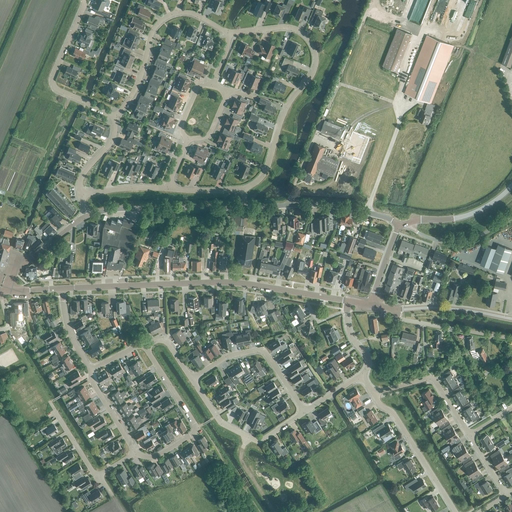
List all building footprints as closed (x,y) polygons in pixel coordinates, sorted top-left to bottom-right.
[(102,0),(96,0),(93,7),(96,8),(99,9),(97,13),(101,14),(102,15),(109,17),(111,14),(102,11),(105,6),(108,7),(109,3),(110,2),(109,0),(103,0),(102,0)] [(156,1),(156,0),(148,0),(146,5),(153,8),(155,9),(156,9),(157,9),(160,3),(156,1)] [(211,9),(217,11),(220,6),(221,6),(223,2),(217,0),(210,0),(208,4),(213,6),(211,9)] [(258,1),(253,13),(261,17),(264,10),(267,11),(271,3),(265,0),(264,4),(258,1)] [(278,16),(281,17),(283,13),(287,15),(292,5),(287,3),(286,5),(283,4),(282,6),(277,4),(273,14),(274,14),(274,15),(275,16),(276,16),(277,17),(278,16)] [(140,8),(137,15),(147,19),(149,16),(150,16),(151,14),(150,13),(150,12),(143,9),(144,7),(139,4),(137,7),(140,8)] [(299,8),(295,17),(302,20),(304,14),(308,15),(310,10),(304,7),(302,10),(299,8)] [(313,25),(321,29),(322,28),(324,29),(325,24),(324,23),(326,19),(321,17),(322,12),(317,9),(312,21),(315,22),(313,25)] [(96,19),(89,16),(86,24),(92,26),(92,27),(95,29),(96,28),(98,23),(103,24),(105,18),(98,16),(96,19)] [(142,24),(143,22),(133,17),(131,23),(134,24),(133,28),(142,32),(145,26),(142,24)] [(173,29),(172,29),(171,32),(172,32),(170,35),(176,38),(177,37),(179,38),(182,30),(180,30),(180,29),(174,26),(173,29)] [(197,29),(191,26),(187,35),(191,37),(189,40),(195,43),(197,37),(195,36),(197,29)] [(130,33),(128,39),(137,43),(140,37),(135,35),(136,32),(129,29),(128,32),(130,33)] [(397,29),(383,66),(397,72),(411,34),(397,29)] [(83,36),(81,35),(78,41),(81,42),(80,45),(80,46),(81,46),(81,47),(83,48),(83,47),(84,48),(84,47),(85,45),(87,46),(90,39),(89,39),(91,34),(85,31),(83,36)] [(511,34),(501,64),(511,67),(511,34)] [(207,48),(211,50),(214,44),(211,43),(212,42),(211,40),(210,40),(211,37),(205,35),(204,37),(200,35),(197,42),(202,43),(201,45),(202,46),(201,49),(205,51),(207,48)] [(420,116),(419,120),(428,124),(431,116),(429,116),(431,110),(433,111),(435,105),(430,103),(453,46),(427,36),(404,93),(428,103),(425,108),(427,109),(426,111),(420,109),(418,114),(420,116)] [(137,43),(128,39),(125,38),(122,46),(129,49),(130,46),(135,48),(137,43)] [(174,48),(176,43),(166,39),(164,43),(174,48)] [(265,47),(259,45),(256,52),(262,54),(261,55),(270,58),(275,46),(267,42),(265,47)] [(291,46),(289,46),(287,53),(296,57),(298,53),(299,50),(298,50),(300,46),(292,42),(291,46)] [(248,48),(249,46),(242,43),(238,52),(245,55),(245,54),(252,57),(254,51),(248,48)] [(170,50),(171,48),(164,44),(163,47),(162,47),(159,52),(169,56),(171,51),(170,50)] [(83,52),(75,49),(74,49),(73,52),(74,52),(72,55),(82,60),(85,53),(88,55),(89,52),(89,51),(84,49),(83,52)] [(123,58),(132,62),(135,57),(130,55),(131,52),(124,49),(121,54),(124,55),(123,58)] [(166,63),(169,56),(159,52),(157,59),(156,62),(164,65),(165,63),(166,63)] [(192,66),(202,71),(204,65),(199,63),(200,60),(194,57),(192,61),(191,62),(190,61),(189,65),(192,66)] [(118,60),(116,65),(124,68),(125,66),(130,68),(132,62),(123,58),(121,61),(118,60)] [(293,61),(285,58),(281,65),(287,68),(285,73),(292,76),(293,75),(295,76),(298,69),(295,67),(292,65),(293,61)] [(164,65),(156,62),(158,63),(157,66),(156,66),(154,72),(163,76),(166,70),(165,69),(166,66),(164,65)] [(226,79),(231,81),(236,71),(231,69),(232,67),(228,65),(225,72),(228,73),(226,79)] [(79,72),(81,69),(73,66),(72,69),(67,67),(64,74),(74,78),(77,71),(79,72)] [(125,78),(127,74),(122,72),(124,70),(115,66),(113,71),(118,74),(116,80),(123,83),(125,77),(125,78)] [(188,70),(187,74),(193,77),(195,74),(200,76),(202,71),(192,66),(190,71),(188,70)] [(231,81),(236,83),(239,78),(241,79),(244,73),(241,71),(240,73),(236,71),(231,81)] [(245,84),(251,86),(255,76),(250,74),(251,72),(248,71),(245,77),(247,79),(245,84)] [(160,82),(163,76),(154,72),(151,78),(152,78),(151,81),(158,85),(159,82),(160,82)] [(180,77),(178,82),(188,86),(190,81),(185,79),(186,76),(179,73),(178,76),(180,77)] [(256,74),(255,76),(251,86),(256,89),(258,83),(261,85),(264,78),(256,74)] [(278,82),(280,79),(274,76),(271,83),(274,85),(272,90),(276,91),(277,90),(283,93),(285,87),(284,86),(285,85),(278,82)] [(157,87),(158,85),(151,81),(149,84),(146,90),(155,94),(158,88),(157,87)] [(180,89),(185,92),(188,86),(178,82),(175,87),(174,86),(172,89),(179,92),(180,89)] [(108,88),(105,95),(116,100),(119,93),(115,91),(118,86),(111,83),(109,88),(108,88)] [(148,101),(149,102),(150,102),(152,100),(153,100),(155,94),(146,90),(143,96),(144,96),(143,99),(141,98),(140,99),(148,102),(148,101)] [(170,100),(180,105),(182,99),(177,97),(178,94),(171,91),(170,95),(172,96),(170,100)] [(242,98),(241,101),(236,99),(233,104),(244,108),(246,104),(247,104),(249,101),(242,98)] [(136,108),(145,112),(148,105),(147,104),(148,102),(140,99),(139,101),(136,108)] [(172,108),(178,110),(180,105),(170,100),(168,105),(166,104),(165,106),(164,108),(171,111),(172,108)] [(233,104),(231,109),(236,112),(235,114),(242,117),(243,114),(242,113),(244,108),(233,104)] [(270,106),(270,105),(266,104),(263,111),(270,114),(270,113),(273,115),(276,109),(270,106)] [(143,117),(145,112),(136,108),(133,113),(134,113),(133,116),(140,119),(142,117),(143,117)] [(162,119),(172,123),(174,118),(169,115),(170,113),(163,110),(162,113),(164,114),(162,119)] [(234,118),(228,116),(226,121),(236,126),(238,121),(240,122),(242,118),(235,115),(234,118)] [(156,126),(161,128),(163,129),(164,126),(170,128),(172,123),(162,119),(160,123),(158,123),(156,126)] [(343,128),(324,120),(320,131),(339,138),(343,128)] [(226,121),(224,127),(229,129),(228,132),(235,135),(236,131),(234,130),(236,126),(226,121)] [(264,125),(257,122),(253,130),(261,133),(261,132),(265,134),(268,128),(264,126),(264,125)] [(128,130),(126,135),(132,137),(134,132),(135,133),(138,126),(133,124),(133,125),(129,123),(126,129),(128,130)] [(87,130),(86,133),(92,136),(94,137),(96,134),(100,136),(101,132),(102,133),(103,130),(102,130),(103,129),(91,124),(88,130),(87,130)] [(221,133),(219,138),(229,143),(231,138),(233,139),(234,135),(227,132),(226,135),(221,133)] [(357,164),(367,139),(350,132),(341,157),(357,164)] [(161,137),(159,142),(169,146),(172,141),(165,138),(166,136),(160,133),(158,136),(161,137)] [(251,142),(253,138),(244,134),(242,138),(251,142)] [(126,141),(122,139),(119,146),(129,151),(133,144),(135,145),(135,144),(137,144),(138,144),(139,142),(136,141),(137,141),(128,137),(126,141)] [(219,138),(216,144),(222,146),(220,149),(227,152),(229,148),(227,147),(229,143),(219,138)] [(81,142),(78,149),(87,153),(90,146),(81,142)] [(154,149),(161,152),(162,150),(167,152),(169,146),(159,142),(157,147),(155,146),(154,149)] [(254,151),(259,153),(262,147),(259,146),(259,145),(253,142),(250,151),(254,152),(254,151)] [(304,171),(302,175),(304,176),(303,180),(306,181),(306,182),(308,183),(309,182),(310,183),(311,181),(312,181),(313,181),(313,179),(313,178),(312,178),(314,173),(315,173),(316,170),(333,176),(339,162),(322,155),(325,148),(315,144),(304,172),(304,171)] [(78,163),(81,157),(74,154),(75,153),(76,150),(69,147),(66,153),(70,155),(68,159),(71,161),(72,160),(78,163)] [(198,147),(195,152),(205,156),(208,151),(198,147)] [(195,152),(193,157),(198,160),(197,162),(204,165),(205,162),(203,161),(205,156),(195,152)] [(150,171),(148,175),(149,176),(152,177),(153,177),(154,178),(156,174),(159,168),(155,166),(156,164),(149,161),(146,167),(150,169),(149,171),(150,171)] [(212,176),(219,179),(220,175),(221,175),(225,168),(228,169),(231,162),(227,161),(226,164),(223,162),(221,167),(216,165),(213,171),(214,172),(212,176)] [(103,174),(110,177),(112,173),(114,169),(117,170),(120,165),(113,162),(112,165),(108,163),(105,170),(103,174)] [(126,168),(124,172),(131,175),(133,171),(134,172),(134,170),(138,172),(141,165),(133,162),(133,164),(128,162),(125,168),(126,168)] [(240,172),(239,175),(245,178),(246,174),(247,174),(250,167),(243,164),(240,171),(240,172)] [(191,178),(192,178),(194,174),(195,173),(199,174),(202,168),(195,165),(194,167),(190,165),(187,171),(188,172),(186,176),(187,176),(188,177),(190,178),(191,178)] [(64,178),(68,169),(60,166),(59,168),(58,168),(55,175),(64,178)] [(75,173),(68,169),(64,178),(72,182),(75,175),(74,175),(75,173)] [(51,198),(57,192),(53,187),(46,194),(51,198)] [(57,192),(51,198),(55,203),(62,197),(57,192)] [(60,208),(66,201),(62,197),(55,203),(60,208)] [(71,206),(66,201),(60,208),(64,213),(71,206)] [(75,211),(71,206),(64,213),(69,217),(75,211)] [(51,213),(47,217),(49,219),(58,228),(62,224),(59,221),(61,218),(57,214),(58,213),(53,208),(50,211),(51,213)] [(340,224),(350,226),(352,219),(351,219),(351,218),(351,217),(351,216),(350,215),(349,215),(349,214),(342,213),(340,224)] [(243,225),(244,215),(235,214),(234,224),(243,225)] [(281,217),(273,217),(274,232),(285,232),(285,225),(281,226),(281,217)] [(290,217),(290,226),(295,226),(295,227),(299,227),(299,221),(297,221),(296,217),(290,217)] [(315,232),(322,231),(321,217),(321,218),(314,219),(314,223),(311,223),(312,233),(315,233),(315,232)] [(321,217),(322,231),(322,230),(333,229),(332,219),(329,220),(329,217),(321,217)] [(130,250),(140,225),(139,224),(139,225),(123,220),(124,219),(123,219),(122,221),(117,235),(114,234),(111,247),(108,260),(106,269),(107,269),(107,268),(110,269),(111,269),(111,268),(116,269),(117,268),(121,269),(120,269),(121,270),(122,268),(125,269),(127,263),(126,263),(129,255),(131,250),(130,250)] [(103,228),(101,246),(111,247),(114,234),(117,235),(122,221),(118,220),(116,222),(112,220),(111,223),(106,221),(103,228)] [(56,231),(50,224),(44,231),(50,237),(56,231)] [(87,227),(87,233),(90,233),(90,234),(89,234),(94,235),(94,238),(99,239),(100,233),(97,232),(97,225),(98,225),(90,224),(90,225),(91,225),(90,227),(87,227)] [(251,267),(255,237),(245,236),(245,235),(243,234),(243,226),(233,226),(232,234),(240,234),(237,259),(238,259),(237,265),(237,266),(251,268),(251,267)] [(36,227),(34,230),(40,236),(42,234),(36,227)] [(379,243),(382,236),(369,231),(366,239),(379,243)] [(302,244),(304,235),(298,233),(296,242),(302,244)] [(31,240),(33,240),(33,239),(34,236),(32,235),(32,236),(29,235),(24,245),(23,247),(22,249),(27,250),(31,240)] [(345,251),(351,253),(356,239),(350,236),(345,251)] [(8,252),(10,245),(9,245),(8,239),(1,237),(0,240),(0,269),(2,270),(4,266),(8,252)] [(24,245),(23,244),(24,241),(24,240),(22,239),(21,240),(16,239),(14,247),(22,250),(22,246),(23,247),(24,245)] [(33,239),(33,240),(31,244),(36,250),(44,243),(40,239),(37,242),(33,239)] [(401,250),(405,251),(409,243),(402,240),(399,249),(398,252),(400,253),(401,250)] [(286,241),(284,248),(291,250),(294,243),(286,241)] [(415,245),(409,243),(405,251),(410,253),(409,256),(411,257),(411,256),(415,245)] [(415,244),(415,245),(411,256),(413,257),(414,254),(419,255),(422,247),(415,244)] [(487,245),(480,264),(489,268),(503,273),(511,250),(511,249),(498,244),(496,249),(487,245)] [(156,259),(159,253),(139,246),(135,257),(137,258),(135,264),(141,266),(144,261),(146,261),(148,255),(151,256),(151,257),(156,259)] [(297,255),(299,256),(302,248),(294,246),(293,251),(298,252),(297,255)] [(373,259),(376,251),(365,247),(362,256),(373,259)] [(422,247),(419,255),(423,257),(422,260),(424,261),(425,258),(429,249),(422,247)] [(216,270),(216,269),(217,252),(214,251),(213,257),(214,257),(213,262),(210,261),(210,262),(209,269),(216,270)] [(445,264),(444,263),(447,256),(435,251),(432,259),(440,262),(439,265),(444,267),(445,264)] [(225,269),(226,257),(222,256),(222,253),(219,253),(219,256),(218,262),(219,262),(219,268),(225,269)] [(66,261),(66,265),(63,265),(63,276),(71,276),(71,270),(70,266),(72,266),(72,262),(73,254),(68,254),(67,261),(66,261)] [(172,261),(173,257),(168,256),(166,262),(164,262),(164,263),(162,263),(161,264),(161,266),(162,267),(164,267),(164,271),(170,270),(170,261),(168,261),(168,260),(172,261)] [(179,262),(178,262),(177,269),(186,269),(186,262),(183,262),(183,257),(179,257),(179,262)] [(265,271),(272,272),(274,260),(275,258),(272,257),(271,261),(274,261),(273,264),(267,263),(265,271)] [(264,263),(261,262),(259,270),(265,271),(267,263),(268,258),(265,258),(264,263)] [(287,258),(285,264),(287,265),(288,266),(287,269),(286,269),(285,271),(286,271),(284,276),(290,278),(294,268),(291,266),(292,263),(290,262),(291,259),(287,258)] [(274,260),(272,272),(278,274),(280,266),(276,265),(277,260),(274,260)] [(298,267),(297,273),(306,275),(307,268),(304,267),(305,262),(298,260),(297,267),(298,267)] [(102,272),(103,262),(92,262),(91,272),(102,272)] [(475,269),(460,263),(457,269),(472,275),(475,269)] [(333,284),(334,284),(338,272),(341,273),(344,266),(338,264),(335,271),(334,272),(331,271),(327,281),(331,283),(333,284)] [(393,264),(391,271),(399,274),(401,270),(404,271),(405,269),(402,268),(393,264)] [(315,282),(315,283),(317,276),(321,277),(322,267),(316,266),(315,271),(311,270),(309,281),(315,282)] [(405,273),(413,276),(415,270),(408,267),(405,273)] [(26,278),(37,278),(36,268),(26,268),(26,278)] [(361,281),(363,281),(365,271),(365,270),(361,269),(360,275),(359,280),(355,279),(354,283),(355,283),(354,287),(355,287),(355,288),(356,288),(357,288),(359,288),(360,287),(361,281)] [(368,292),(370,283),(367,282),(370,272),(365,271),(363,281),(360,290),(368,292)] [(400,282),(401,280),(398,279),(399,274),(391,271),(388,277),(389,278),(400,282)] [(351,286),(353,278),(349,277),(350,273),(347,272),(345,276),(347,276),(344,285),(348,285),(348,286),(349,286),(350,286),(351,286)] [(440,284),(443,277),(435,274),(432,280),(440,284)] [(389,278),(387,284),(395,288),(397,283),(400,284),(401,282),(400,282),(389,278)] [(405,283),(400,297),(405,298),(410,285),(409,285),(410,283),(406,281),(405,284),(405,283)] [(496,281),(494,288),(506,291),(507,284),(496,281)] [(413,299),(416,290),(414,290),(416,284),(412,283),(407,298),(413,299)] [(395,288),(387,284),(384,291),(393,294),(396,295),(397,293),(394,292),(395,288)] [(454,296),(457,297),(461,286),(454,284),(452,288),(448,287),(445,297),(453,299),(454,296)] [(432,291),(431,291),(426,290),(422,301),(429,303),(432,291)] [(497,294),(489,292),(486,305),(494,306),(497,294)] [(199,309),(199,308),(198,301),(196,301),(196,297),(189,298),(190,308),(195,307),(195,309),(199,309)] [(211,312),(214,312),(214,306),(211,306),(211,297),(204,297),(204,305),(208,305),(208,308),(211,308),(211,312)] [(239,315),(244,315),(245,306),(242,306),(242,300),(241,300),(241,299),(237,298),(237,299),(235,299),(235,302),(234,302),(234,307),(235,307),(235,311),(239,311),(239,315)] [(91,310),(91,307),(87,307),(87,299),(81,300),(81,309),(85,309),(85,313),(92,313),(91,310)] [(170,300),(171,310),(176,310),(176,314),(179,314),(179,307),(178,307),(178,299),(170,300)] [(46,313),(50,312),(47,301),(43,301),(44,303),(42,303),(44,310),(45,310),(46,313)] [(76,310),(80,310),(80,301),(73,301),(74,308),(71,308),(71,314),(76,314),(76,310)] [(252,306),(250,312),(254,313),(257,319),(260,317),(261,318),(265,316),(265,315),(268,314),(266,311),(265,309),(268,307),(266,305),(267,304),(266,301),(263,302),(263,304),(256,307),(252,306)] [(35,313),(42,310),(41,306),(39,307),(37,302),(32,303),(35,313)] [(121,316),(130,315),(129,304),(126,305),(126,302),(117,302),(117,310),(113,310),(114,317),(117,317),(117,312),(121,312),(121,316)] [(226,311),(226,302),(220,302),(219,310),(219,314),(216,314),(215,319),(219,320),(219,319),(223,319),(223,315),(225,315),(226,311)] [(24,318),(23,312),(23,303),(14,303),(14,308),(14,310),(9,311),(10,324),(16,324),(16,319),(24,318)] [(106,318),(112,317),(112,310),(109,311),(108,303),(101,303),(102,312),(105,312),(106,318)] [(294,326),(299,322),(304,319),(302,316),(305,315),(299,307),(293,311),(295,314),(294,315),(296,319),(291,322),(292,322),(294,326)] [(77,331),(85,326),(81,320),(74,325),(77,331)] [(157,332),(163,330),(159,321),(155,323),(154,320),(152,321),(157,332)] [(152,335),(157,332),(152,321),(150,322),(152,325),(148,326),(152,335)] [(306,326),(304,323),(297,327),(299,330),(302,329),(307,337),(312,334),(315,333),(315,332),(310,323),(306,326)] [(83,340),(91,335),(89,332),(92,330),(89,326),(84,329),(86,331),(80,335),(83,340)] [(332,327),(324,330),(325,331),(325,333),(326,333),(327,335),(326,335),(327,337),(328,337),(328,338),(329,338),(331,342),(335,340),(334,336),(336,335),(338,339),(341,338),(338,331),(337,330),(334,331),(332,327)] [(242,334),(244,344),(250,343),(249,337),(252,337),(251,329),(245,330),(246,333),(242,334)] [(180,330),(172,335),(175,339),(186,333),(184,331),(182,333),(180,330)] [(38,339),(43,336),(48,344),(58,338),(54,333),(50,335),(48,333),(47,331),(36,335),(38,339)] [(231,332),(226,333),(227,337),(222,338),(225,348),(231,347),(230,341),(233,341),(232,333),(231,332)] [(232,333),(233,341),(236,340),(237,346),(244,344),(242,334),(238,335),(237,332),(232,333)] [(415,344),(417,336),(403,332),(401,340),(415,344)] [(442,341),(442,338),(441,338),(442,332),(436,332),(435,341),(434,348),(439,348),(439,341),(442,341)] [(6,333),(0,334),(0,340),(1,342),(9,340),(8,337),(8,336),(6,333)] [(186,333),(175,339),(179,344),(186,339),(184,336),(187,334),(186,333)] [(88,336),(83,340),(86,344),(88,343),(89,345),(98,339),(95,335),(93,337),(91,335),(88,336)] [(480,356),(484,363),(489,360),(483,349),(476,352),(475,350),(474,342),(473,342),(472,336),(467,337),(468,343),(467,343),(467,351),(471,350),(471,352),(473,356),(476,357),(480,356)] [(212,344),(208,346),(214,356),(220,352),(215,345),(217,343),(214,339),(211,341),(212,344)] [(99,347),(103,345),(100,340),(93,344),(95,347),(89,351),(93,357),(102,351),(99,347)] [(282,350),(287,347),(285,343),(281,345),(278,340),(270,346),(274,352),(280,348),(282,350)] [(53,349),(55,352),(63,347),(60,342),(52,347),(48,349),(49,351),(53,349)] [(334,355),(340,351),(337,346),(331,350),(334,355)] [(63,347),(55,352),(56,354),(52,357),(53,359),(51,360),(52,362),(60,358),(58,356),(66,352),(63,347)] [(208,360),(213,356),(208,348),(203,352),(208,360)] [(283,357),(279,359),(283,365),(284,365),(286,368),(291,364),(289,361),(292,360),(289,356),(293,354),(289,348),(284,352),(281,354),(283,357)] [(196,357),(192,360),(197,367),(203,363),(198,357),(201,355),(197,349),(192,352),(196,357)] [(350,356),(345,359),(341,353),(335,357),(338,361),(341,359),(347,368),(349,367),(350,368),(353,366),(353,365),(355,363),(350,356)] [(55,367),(59,364),(61,363),(63,365),(71,361),(68,356),(61,360),(60,358),(52,362),(55,367)] [(327,370),(325,371),(328,376),(330,375),(331,375),(333,379),(339,375),(337,371),(337,370),(336,369),(337,369),(339,367),(338,365),(334,359),(327,364),(330,367),(327,370)] [(60,367),(62,369),(63,372),(59,374),(61,377),(67,373),(67,372),(71,369),(70,367),(74,365),(71,361),(63,365),(60,367)] [(262,369),(262,368),(257,361),(252,364),(254,367),(250,369),(255,376),(258,374),(260,375),(262,375),(263,375),(265,374),(262,369)] [(129,373),(140,366),(137,362),(130,366),(131,369),(128,371),(129,373)] [(291,371),(288,373),(292,378),(302,371),(301,368),(302,367),(299,362),(294,364),(289,368),(291,371)] [(114,366),(121,377),(123,376),(121,373),(124,371),(119,363),(114,366)] [(253,380),(250,375),(246,369),(243,371),(239,364),(234,368),(240,376),(243,374),(245,378),(246,377),(249,382),(253,380)] [(117,375),(119,378),(121,377),(114,366),(110,369),(114,377),(117,375)] [(140,366),(129,373),(130,375),(133,373),(135,376),(143,371),(140,366)] [(240,376),(234,368),(230,371),(234,377),(231,379),(235,385),(240,382),(237,378),(240,376)] [(442,379),(446,384),(453,379),(452,376),(453,375),(450,370),(443,375),(445,377),(442,379)] [(71,387),(80,382),(78,379),(81,378),(77,371),(69,376),(73,382),(69,384),(71,387)] [(106,371),(101,374),(108,385),(110,384),(108,381),(111,379),(106,371)] [(108,385),(101,374),(97,377),(101,384),(104,383),(106,386),(108,385)] [(146,379),(144,376),(138,380),(141,386),(144,384),(146,388),(147,388),(148,388),(149,388),(152,386),(150,384),(157,380),(153,374),(146,379)] [(304,383),(310,379),(307,374),(301,377),(299,374),(292,379),(296,385),(302,380),(304,383)] [(218,381),(215,376),(206,381),(210,386),(218,381)] [(456,384),(453,379),(446,384),(449,389),(451,387),(453,390),(459,386),(457,383),(456,384)] [(311,389),(317,386),(313,380),(307,384),(309,387),(302,391),(306,397),(313,392),(311,389)] [(277,388),(273,382),(265,387),(263,384),(257,388),(261,393),(267,389),(269,393),(277,388)] [(151,398),(150,399),(153,403),(162,397),(160,395),(165,392),(161,385),(154,390),(153,388),(147,391),(151,398)] [(79,396),(87,391),(84,386),(77,391),(75,388),(68,393),(71,397),(77,394),(79,396)] [(220,394),(216,397),(220,403),(230,396),(227,393),(231,391),(228,386),(222,390),(219,392),(220,394)] [(460,387),(456,389),(453,391),(455,393),(453,395),(456,400),(463,395),(460,390),(462,389),(460,387)] [(277,388),(266,396),(268,398),(266,399),(270,404),(276,400),(279,398),(278,396),(281,394),(277,388)] [(360,395),(356,389),(347,395),(351,401),(352,401),(356,408),(362,404),(358,397),(360,395)] [(114,399),(125,393),(124,391),(120,393),(118,390),(111,395),(114,399)] [(423,402),(427,409),(433,406),(431,403),(435,400),(429,390),(422,394),(426,400),(423,402)] [(78,403),(90,396),(87,391),(79,396),(75,398),(78,403)] [(125,393),(114,399),(116,404),(124,399),(122,397),(126,395),(125,393)] [(463,395),(456,400),(459,405),(461,403),(463,406),(469,402),(468,399),(466,400),(463,395)] [(172,403),(169,398),(161,403),(159,401),(154,404),(157,409),(162,406),(165,410),(174,405),(172,404),(173,403),(173,402),(172,403)] [(233,406),(239,402),(236,398),(231,401),(228,398),(221,403),(224,408),(232,403),(233,406)] [(88,410),(96,406),(93,401),(85,405),(84,403),(78,407),(81,411),(82,410),(84,413),(88,410)] [(281,413),(289,408),(285,402),(279,406),(277,403),(271,407),(275,413),(279,410),(281,413)] [(121,412),(132,405),(131,404),(128,406),(126,403),(118,408),(121,412)] [(474,411),(470,406),(472,405),(470,403),(460,409),(462,412),(463,411),(466,416),(474,411)] [(132,405),(121,412),(124,417),(132,412),(130,409),(133,407),(132,405)] [(96,406),(88,410),(89,413),(83,417),(86,422),(92,418),(91,415),(98,410),(96,406)] [(232,410),(231,410),(237,413),(235,418),(241,421),(242,418),(246,420),(250,412),(246,410),(245,411),(240,409),(236,407),(232,410)] [(433,414),(436,420),(445,415),(441,409),(440,409),(439,407),(432,411),(433,414)] [(322,426),(327,422),(325,418),(332,414),(328,408),(319,414),(321,418),(318,420),(322,426)] [(367,413),(364,408),(358,411),(362,416),(364,415),(370,424),(377,420),(371,410),(367,413)] [(253,417),(249,425),(256,428),(259,421),(262,423),(265,416),(259,413),(260,413),(253,410),(250,416),(253,417)] [(475,414),(474,411),(466,416),(469,421),(471,419),(473,422),(480,417),(477,413),(475,414)] [(448,420),(445,415),(436,420),(440,426),(441,425),(442,428),(449,423),(448,421),(448,420)] [(129,425),(140,418),(139,416),(136,418),(134,416),(126,420),(129,425)] [(97,430),(106,424),(103,418),(97,422),(95,419),(89,423),(92,429),(95,427),(97,430)] [(140,418),(129,425),(132,430),(140,425),(138,422),(141,420),(140,418)] [(181,433),(186,429),(182,421),(178,424),(176,420),(171,423),(174,428),(177,427),(181,433)] [(306,422),(302,425),(306,432),(310,430),(311,431),(314,429),(316,433),(322,429),(316,421),(313,423),(316,427),(315,428),(310,421),(306,423),(306,422)] [(164,431),(170,440),(174,437),(170,431),(173,430),(169,424),(165,426),(167,429),(164,431)] [(383,424),(375,429),(377,433),(380,432),(382,435),(381,435),(383,439),(384,438),(386,441),(392,437),(390,434),(393,432),(388,425),(385,427),(383,424)] [(444,432),(447,438),(456,432),(452,427),(451,427),(450,424),(443,429),(445,431),(444,432)] [(50,436),(58,431),(54,425),(48,428),(46,426),(40,430),(43,434),(48,431),(48,432),(46,434),(48,436),(50,435),(50,436)] [(139,428),(141,431),(135,435),(138,440),(146,436),(144,432),(147,430),(145,425),(139,428)] [(170,440),(164,431),(162,432),(160,430),(156,433),(159,438),(162,437),(165,442),(170,440)] [(295,430),(289,434),(294,442),(298,440),(300,442),(300,443),(305,440),(300,432),(298,434),(295,430)] [(106,442),(114,437),(110,431),(104,434),(103,432),(97,435),(99,439),(102,437),(106,442)] [(459,438),(456,432),(447,438),(451,443),(452,443),(453,445),(460,441),(459,438)] [(155,438),(157,436),(156,434),(149,438),(150,441),(144,445),(147,450),(155,446),(153,442),(157,440),(155,438)] [(486,447),(488,451),(494,447),(487,436),(481,440),(484,444),(482,445),(484,448),(486,447)] [(205,447),(208,444),(204,437),(198,440),(201,445),(198,447),(202,453),(207,450),(205,447)] [(61,449),(67,445),(66,444),(67,444),(66,443),(63,438),(56,442),(55,440),(49,443),(52,448),(58,454),(62,451),(61,449)] [(273,444),(272,444),(272,445),(271,446),(277,454),(280,452),(283,456),(288,452),(285,447),(282,449),(277,442),(273,444)] [(392,450),(396,456),(393,457),(395,460),(401,457),(399,454),(404,451),(401,445),(400,445),(397,442),(391,446),(393,450),(392,450)] [(458,455),(463,452),(467,450),(463,444),(463,445),(461,442),(454,446),(456,449),(453,451),(456,457),(458,455)] [(112,450),(113,453),(116,455),(118,452),(118,451),(119,451),(118,450),(121,448),(118,443),(112,447),(110,444),(105,447),(107,450),(108,452),(112,450)] [(191,446),(186,449),(191,457),(195,454),(196,456),(199,454),(193,444),(190,446),(191,446)] [(187,459),(191,457),(186,449),(182,452),(182,451),(179,453),(187,466),(190,464),(187,459)] [(463,460),(464,463),(471,459),(470,456),(467,450),(463,452),(458,455),(462,461),(463,460)] [(498,450),(491,455),(493,457),(492,458),(496,464),(504,458),(501,452),(500,453),(498,450)] [(66,463),(75,457),(71,452),(65,456),(63,453),(58,456),(61,461),(64,459),(66,463)] [(168,460),(170,463),(171,462),(173,465),(174,466),(177,464),(179,466),(183,463),(180,458),(177,460),(175,456),(169,459),(168,460)] [(504,458),(496,464),(499,469),(500,469),(501,471),(508,467),(507,464),(508,464),(504,458)] [(170,463),(168,460),(168,459),(162,462),(165,466),(162,468),(165,473),(170,470),(169,468),(172,466),(173,465),(171,462),(170,463)] [(416,470),(410,460),(404,464),(402,461),(397,465),(400,469),(405,466),(409,474),(416,470)] [(472,460),(465,464),(467,467),(466,467),(469,473),(478,468),(474,462),(472,460)] [(79,472),(82,469),(79,464),(71,469),(73,474),(72,475),(75,480),(82,476),(79,472)] [(154,464),(147,468),(154,478),(158,475),(163,472),(160,467),(159,468),(158,466),(156,467),(154,464)] [(147,474),(146,473),(143,468),(141,470),(138,465),(132,469),(136,476),(136,477),(137,479),(139,480),(143,478),(143,476),(147,474)] [(473,479),(474,478),(475,481),(482,476),(481,474),(481,473),(478,468),(469,473),(473,479)] [(129,485),(135,482),(131,477),(128,478),(123,470),(117,474),(122,483),(127,481),(129,485)] [(80,484),(81,486),(84,490),(92,484),(88,478),(82,482),(80,479),(75,483),(77,486),(80,484)] [(422,489),(427,486),(424,482),(424,480),(423,480),(422,479),(414,484),(412,481),(404,486),(407,490),(413,487),(417,492),(420,490),(421,490),(422,489)] [(481,481),(474,485),(476,489),(480,486),(485,494),(492,490),(486,481),(483,484),(481,481)] [(94,502),(103,497),(99,490),(91,495),(89,491),(82,496),(86,502),(91,499),(94,502)] [(420,501),(423,506),(428,504),(432,511),(439,506),(435,501),(436,501),(433,497),(428,500),(426,497),(420,501)]
